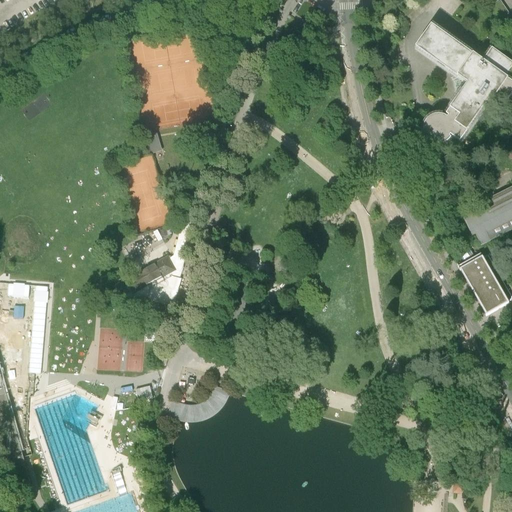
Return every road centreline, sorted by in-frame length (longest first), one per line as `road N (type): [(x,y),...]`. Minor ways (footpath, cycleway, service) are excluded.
road 1 (tertiary): [(511,400),(392,187),(361,98),(348,0)]
road 2 (residential): [(176,0),(65,41),(0,79)]
